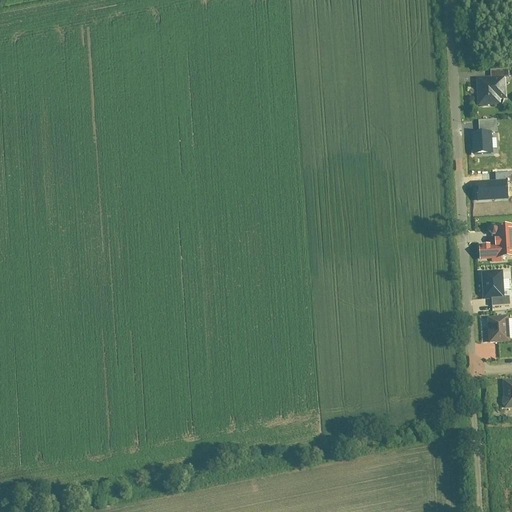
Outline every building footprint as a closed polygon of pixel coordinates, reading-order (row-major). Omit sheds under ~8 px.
[(503,99),(503,77),(475,77),(475,105),(497,105),(497,99),(503,99)] [(492,155),(491,134),(471,135),(472,156),(492,155)] [(477,185),(478,202),(507,201),(506,183),(477,185)] [(511,258),(511,227),(494,229),(495,249),(491,249),(491,248),(482,248),(482,250),(480,250),(481,260),(511,258)] [(504,300),(502,272),(483,273),(484,301),(504,300)] [(487,342),(506,342),(505,317),(486,317),(487,342)] [(511,379),(502,380),(503,409),(511,408),(511,379)]
